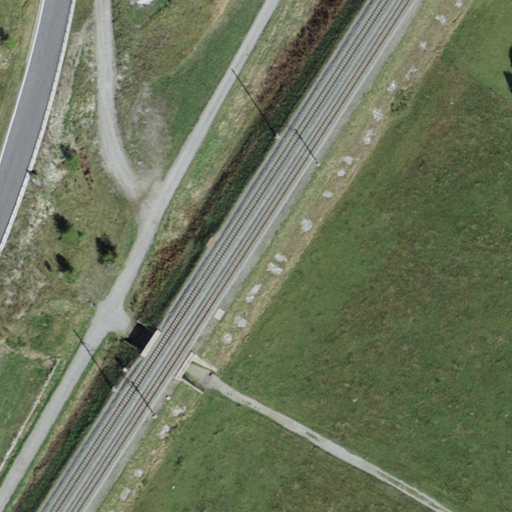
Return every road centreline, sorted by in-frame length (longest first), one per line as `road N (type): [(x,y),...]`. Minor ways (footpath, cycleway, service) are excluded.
road 1 (track): [(108,319),(443,511)]
road 2 (track): [(108,319),(267,0)]
road 3 (track): [(163,199),(127,178),(106,142),(96,0)]
road 4 (tertiary): [(0,211),(57,0)]
road 5 (track): [(0,502),(108,319)]
